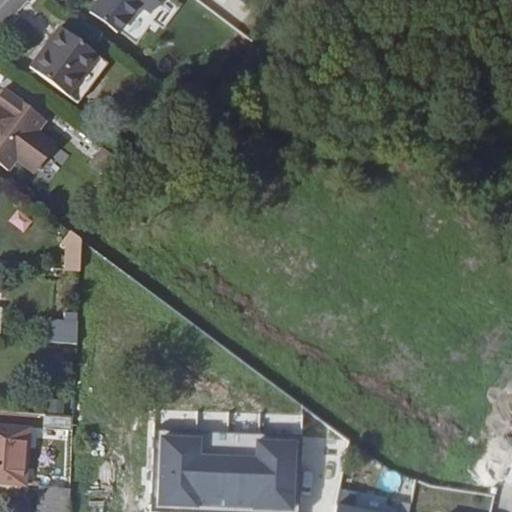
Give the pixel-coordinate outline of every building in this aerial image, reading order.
[(96,0),(88,12),(118,34),(138,7),(149,14),(158,0),(96,0)] [(59,26),(28,67),(78,104),(108,63),(59,26)] [(8,95),(0,106),(0,165),(8,172),(45,120),(8,95)] [(102,146),(90,162),(108,177),(123,162),(102,146)] [(65,259),(78,261),(78,237),(70,232),(63,242),(66,245),(65,259)] [(65,259),(64,271),(78,272),(78,261),(65,259)] [(48,319),(47,343),(76,345),(76,321),(48,319)] [(167,414),(158,464),(197,472),(199,461),(207,463),(205,471),(245,478),(244,484),(273,489),(279,452),(263,449),(265,441),(213,431),(213,432),(204,431),(205,421),(167,414)] [(0,425),(0,484),(26,486),(30,428),(0,425)] [(41,487),(39,511),(70,511),(71,490),(41,487)] [(386,510),(387,497),(348,495),(347,508),(386,510)]
